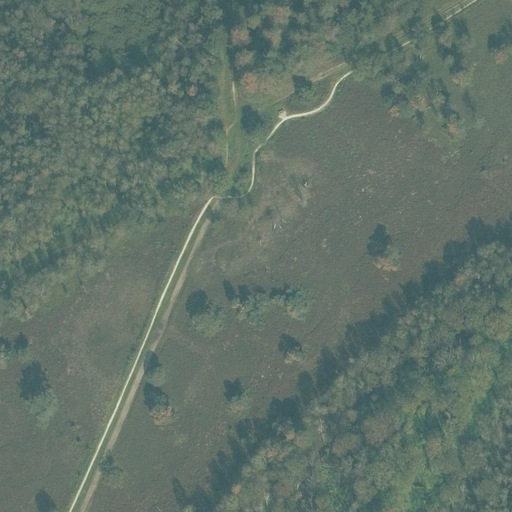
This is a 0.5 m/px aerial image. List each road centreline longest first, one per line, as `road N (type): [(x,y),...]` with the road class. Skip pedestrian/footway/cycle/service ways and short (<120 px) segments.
road 1 (track): [(214,198),(75,511)]
road 2 (track): [(232,128),(450,0)]
road 3 (track): [(231,0),(232,128)]
